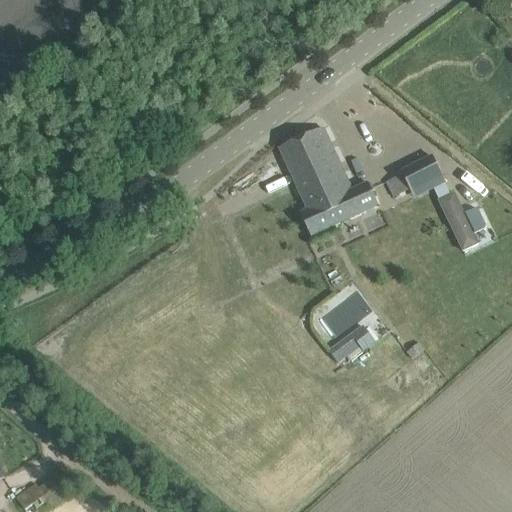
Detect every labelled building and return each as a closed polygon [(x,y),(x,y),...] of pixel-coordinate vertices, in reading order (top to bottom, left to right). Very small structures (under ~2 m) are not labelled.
[(352,192),(323,129),(279,149),(308,211),(301,214),(311,237),(378,206),(368,184),(352,192)] [(399,196),(410,190),(403,174),(391,180),(399,196)] [(449,182),(405,202),(415,224),(459,204),(449,182)] [(277,313),(306,299),(277,239),(248,253),(277,313)] [(363,327),(328,353),(336,364),(360,348),(363,352),(375,343),(363,327)] [(419,344),(407,352),(413,360),(425,351),(419,344)] [(160,380),(148,364),(113,390),(126,406),(160,380)] [(51,506),(72,490),(60,474),(39,489),(36,485),(16,500),(25,511),(33,506),(37,510),(47,502),(51,506)]
